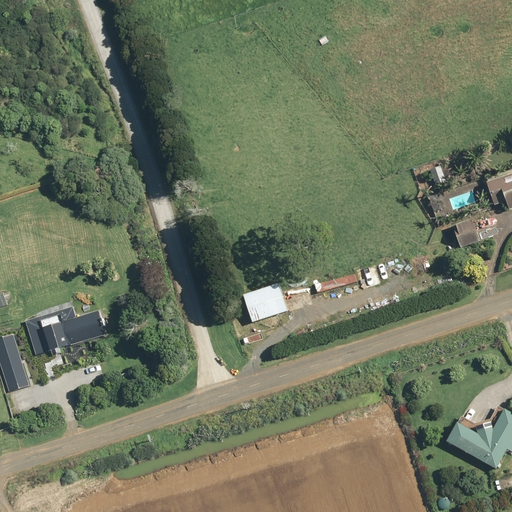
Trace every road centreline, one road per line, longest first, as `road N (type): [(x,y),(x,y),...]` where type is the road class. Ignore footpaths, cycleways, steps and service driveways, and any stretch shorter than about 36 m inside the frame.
road 1 (unclassified): [(511,298),(0,464)]
road 2 (unknown): [(208,396),(76,0)]
